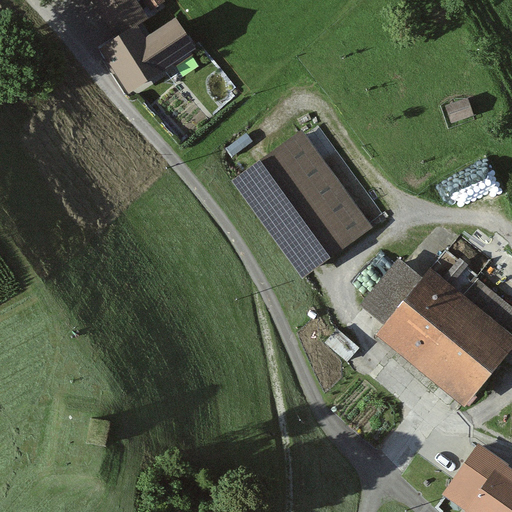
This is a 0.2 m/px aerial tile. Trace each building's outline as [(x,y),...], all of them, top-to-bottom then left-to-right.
[(92,0),(117,36),(145,17),(133,0),(92,0)] [(161,0),(143,0),(152,12),(164,4),(161,0)] [(138,29),(103,51),(131,97),(194,58),(175,28),(148,45),(138,29)] [(470,100),(448,106),(453,123),(475,117),(470,100)] [(372,232),(304,137),(241,183),(309,277),(372,232)] [(426,281),(403,261),(362,310),(385,329),(377,338),(466,412),(511,357),(511,336),(506,331),(511,324),(511,309),(476,280),(464,295),(435,271),(426,281)] [(338,331),(326,344),(348,363),(359,350),(338,331)] [(479,446),(444,497),(466,511),(511,511),(511,476),(501,469),(505,464),(479,446)]
